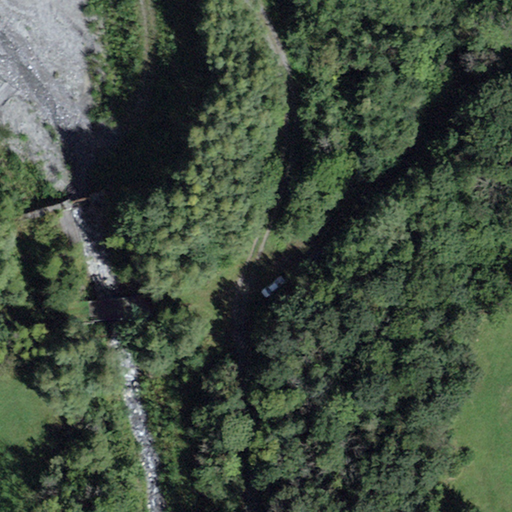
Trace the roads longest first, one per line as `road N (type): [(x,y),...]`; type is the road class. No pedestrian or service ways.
road 1 (track): [(245,291),(375,196),(434,140),(450,108),(466,0)]
road 2 (track): [(245,291),(293,148),(291,87),(279,47),(250,0)]
road 3 (track): [(245,291),(87,314),(0,316)]
road 4 (track): [(264,511),(245,291)]
road 5 (track): [(144,0),(152,15),(151,87),(135,141),(108,177)]
